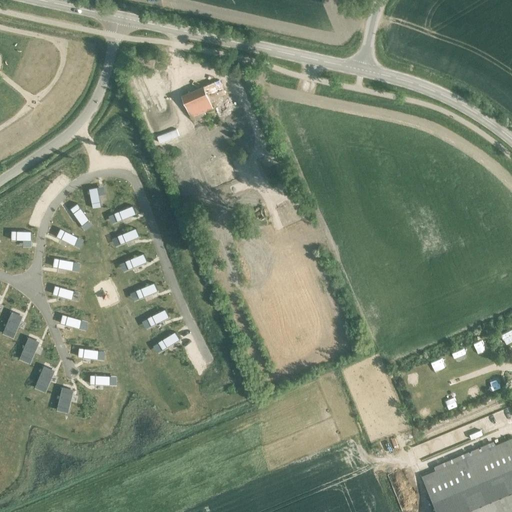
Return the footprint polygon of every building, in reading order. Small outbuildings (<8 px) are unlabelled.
[(190,118),(192,117),(212,108),(209,101),(213,100),(214,101),(218,99),(218,98),(225,95),(219,80),(181,96),(190,118)] [(218,103),(231,133),(242,128),(230,98),(218,103)] [(210,131),(201,135),(209,154),(218,151),(210,131)] [(101,208),(98,188),(89,190),(93,210),(101,208)] [(89,222),(77,205),(71,210),(82,226),(89,222)] [(135,215),(132,207),(115,214),(117,222),(135,215)] [(78,239),(60,230),(56,238),(75,246),(78,239)] [(139,238),(136,230),(118,236),(121,244),(139,238)] [(31,241),(32,232),(11,232),(11,240),(31,241)] [(147,263),(144,255),(126,261),(129,270),(147,263)] [(73,271),(74,263),(55,259),(53,267),(73,271)] [(158,293),(154,284),(136,291),(140,300),(158,293)] [(72,300),(74,292),(55,287),(53,295),(72,300)] [(169,318),(165,310),(148,318),(151,327),(169,318)] [(13,339),(22,317),(11,313),(2,334),(13,339)] [(80,329),(82,321),(62,316),(60,324),(80,329)] [(180,340),(175,333),(158,343),(162,351),(180,340)] [(31,364),(39,343),(28,338),(20,360),(31,364)] [(97,360),(99,351),(80,348),(78,357),(97,360)] [(46,393),(54,371),(44,366),(35,389),(46,393)] [(110,386),(111,377),(90,376),(90,385),(110,386)] [(68,414),(73,391),(62,388),(57,411),(68,414)] [(511,437),(422,476),(436,511),(509,511),(511,511),(511,437)]
